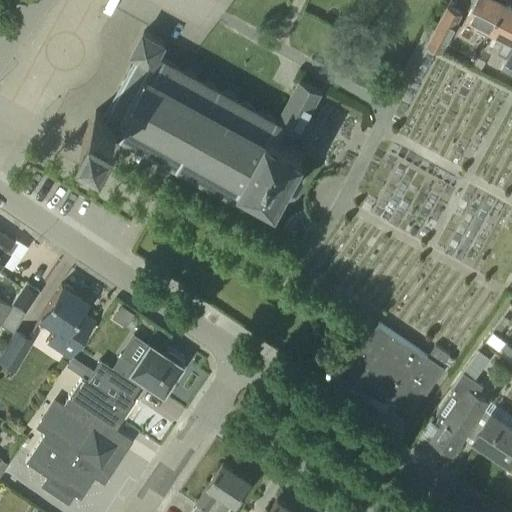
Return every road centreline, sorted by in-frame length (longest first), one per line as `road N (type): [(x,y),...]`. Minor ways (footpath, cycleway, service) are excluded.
road 1 (residential): [(242,359),(0,194)]
road 2 (residential): [(469,511),(242,359)]
road 3 (residential): [(357,511),(207,411)]
road 4 (residential): [(139,511),(207,411)]
